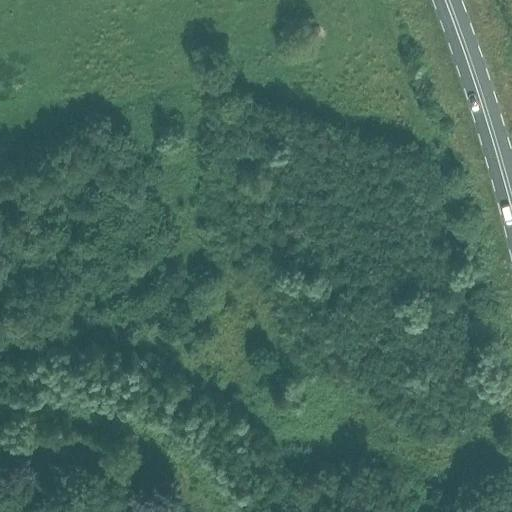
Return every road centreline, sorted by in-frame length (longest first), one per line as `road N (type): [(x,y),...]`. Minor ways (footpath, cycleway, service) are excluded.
road 1 (primary): [(511,204),(442,0)]
road 2 (unclassified): [(0,463),(93,456),(111,467),(124,491),(120,511)]
